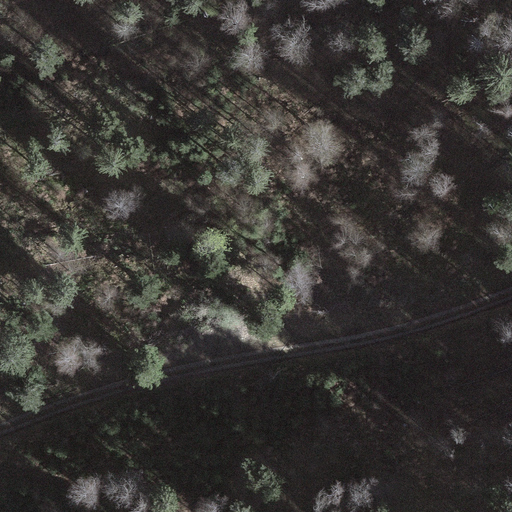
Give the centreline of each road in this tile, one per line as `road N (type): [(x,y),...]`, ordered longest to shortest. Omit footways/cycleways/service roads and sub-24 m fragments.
road 1 (track): [(511,305),(146,390),(0,433)]
road 2 (track): [(0,469),(91,486),(165,511)]
